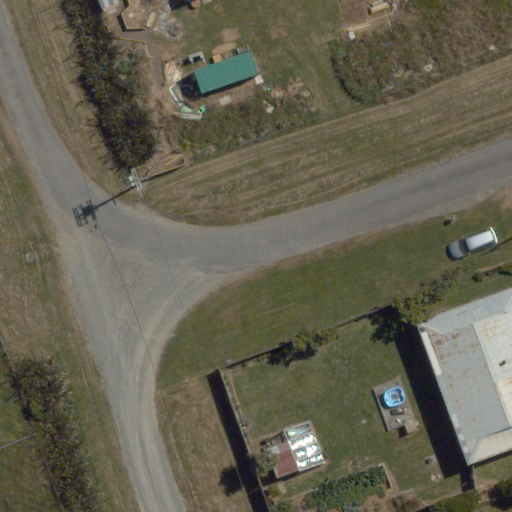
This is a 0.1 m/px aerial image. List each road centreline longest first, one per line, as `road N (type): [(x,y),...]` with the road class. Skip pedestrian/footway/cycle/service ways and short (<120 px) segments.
road 1 (residential): [(99,301),(511,156)]
road 2 (residential): [(0,26),(99,301)]
road 3 (residential): [(99,301),(173,511)]
